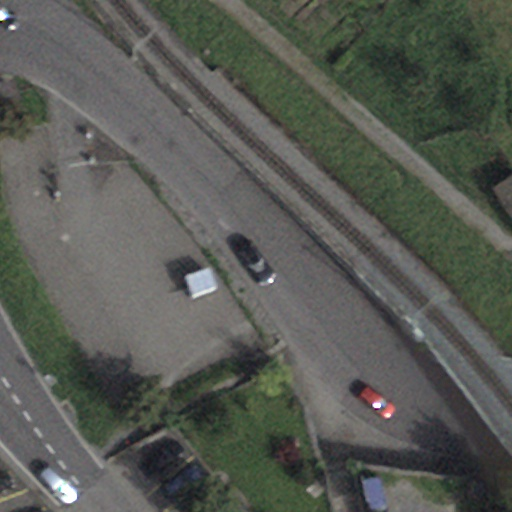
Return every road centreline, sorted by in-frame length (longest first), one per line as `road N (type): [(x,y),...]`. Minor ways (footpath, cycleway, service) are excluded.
road 1 (residential): [(0,3),(70,45),(216,187),(369,373),(434,406),(511,420)]
road 2 (secondary): [(0,382),(110,511)]
